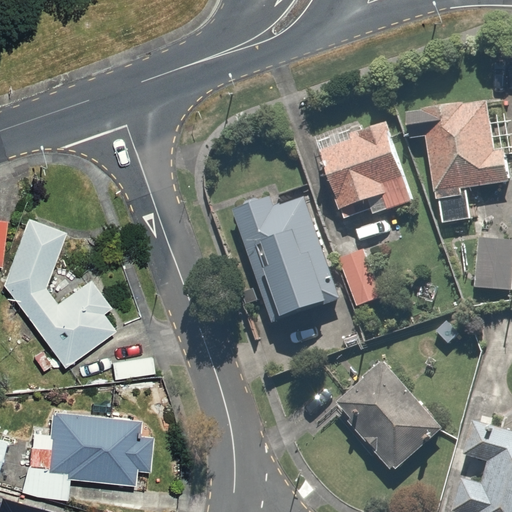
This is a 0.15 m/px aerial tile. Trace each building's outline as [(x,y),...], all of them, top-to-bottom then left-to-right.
[(496,96),(392,111),(397,146),(419,143),(426,193),(508,181),(496,96)] [(381,117),(312,142),(341,224),(411,199),(381,117)] [(300,187),(229,213),(267,318),(338,293),(326,259),(300,187)] [(21,212),(0,275),(0,282),(59,365),(112,327),(101,312),(113,303),(91,271),(54,297),(43,282),(61,224),(21,212)] [(511,249),(511,241),(472,234),(464,286),(505,293),(511,249)] [(366,244),(326,259),(338,293),(345,312),(386,297),(366,244)] [(436,424),(380,359),(324,406),(380,472),(436,424)] [(29,468),(22,492),(38,497),(69,500),(71,480),(135,486),(137,470),(150,472),(154,439),(142,438),(144,421),(52,412),(51,437),(33,435),(29,468)] [(511,511),(511,427),(465,416),(455,457),(481,464),(475,485),(453,479),(445,511),(511,511)] [(0,439),(0,470),(8,442),(0,439)] [(0,511),(53,511),(3,498),(0,508),(0,511)]
